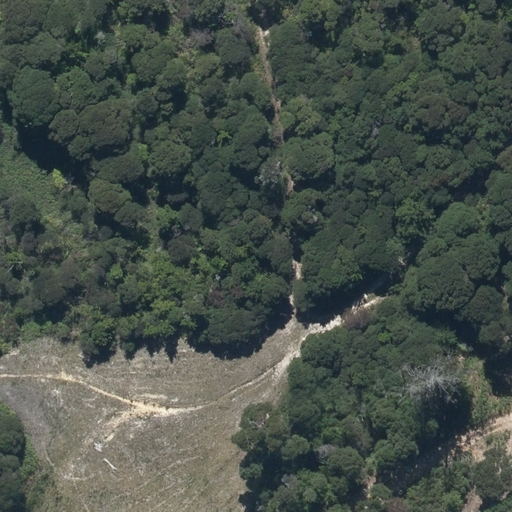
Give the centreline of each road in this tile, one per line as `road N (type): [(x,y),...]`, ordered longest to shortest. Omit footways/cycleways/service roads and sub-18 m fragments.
road 1 (track): [(20,511),(135,413),(271,375),(345,298),(511,152)]
road 2 (track): [(315,511),(483,440),(464,511)]
